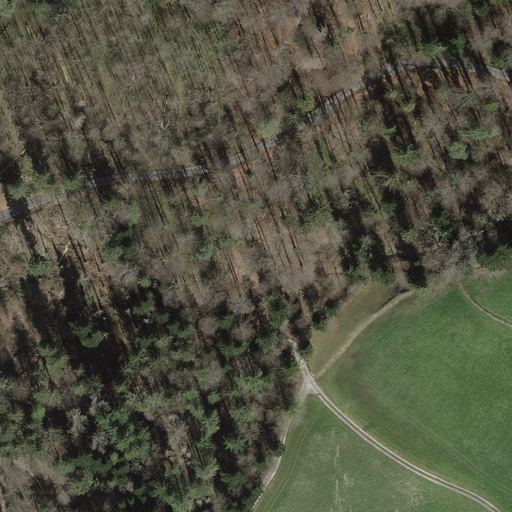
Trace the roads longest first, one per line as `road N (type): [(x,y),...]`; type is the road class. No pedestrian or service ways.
road 1 (unclassified): [(0,217),(87,184),(238,159),(405,64),(450,62),(511,78)]
road 2 (track): [(308,379),(274,473),(248,511)]
